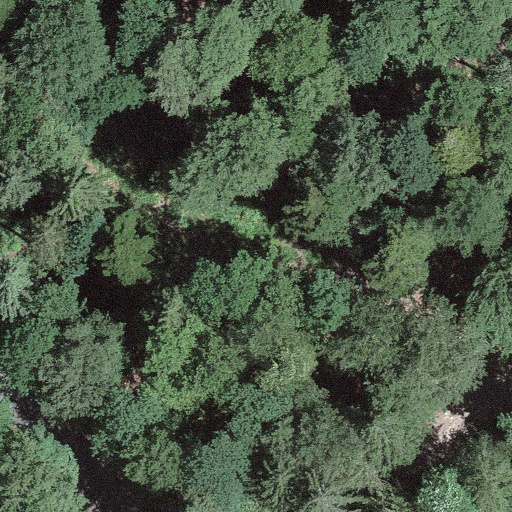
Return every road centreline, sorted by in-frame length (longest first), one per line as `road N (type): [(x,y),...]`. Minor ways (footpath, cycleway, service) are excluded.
road 1 (track): [(0,391),(119,511)]
road 2 (track): [(402,511),(511,423)]
